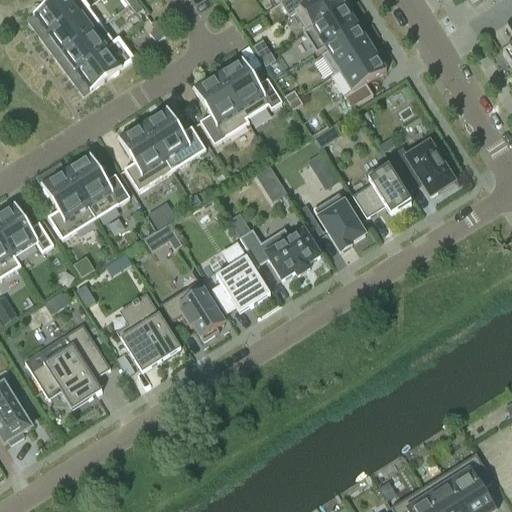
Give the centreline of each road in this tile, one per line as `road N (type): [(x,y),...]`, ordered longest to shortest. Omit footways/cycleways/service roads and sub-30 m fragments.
road 1 (residential): [(4,511),(511,193)]
road 2 (residential): [(172,0),(192,38),(176,75),(0,185)]
road 3 (residential): [(511,172),(401,0)]
